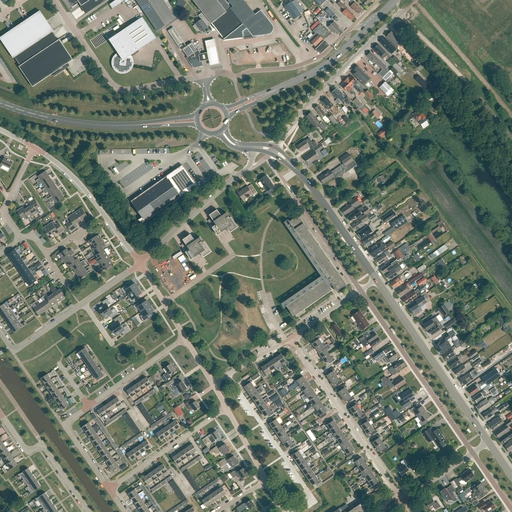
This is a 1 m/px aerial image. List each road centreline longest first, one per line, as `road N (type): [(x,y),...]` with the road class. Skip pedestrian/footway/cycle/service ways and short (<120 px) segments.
road 1 (unclassified): [(274,150),(322,88),(400,15),(511,138)]
road 2 (primary): [(198,120),(100,125),(0,102)]
road 3 (residential): [(473,453),(359,290)]
road 4 (tertiary): [(487,442),(375,278)]
road 5 (residential): [(402,500),(290,339)]
road 6 (unclassified): [(53,0),(115,87),(203,75)]
road 7 (primary): [(370,24),(325,65),(225,113)]
road 8 (residential): [(286,511),(307,489),(228,374)]
road 9 (unclassified): [(140,263),(249,166),(252,147)]
road 10 (tertiary): [(375,278),(304,177),(274,150)]
road 11 (residential): [(203,75),(297,66),(353,26)]
road 12 (unclassified): [(140,263),(69,172),(34,147)]
road 13 (residential): [(109,489),(226,409)]
road 14 (residential): [(88,511),(45,449),(24,447),(0,412)]
